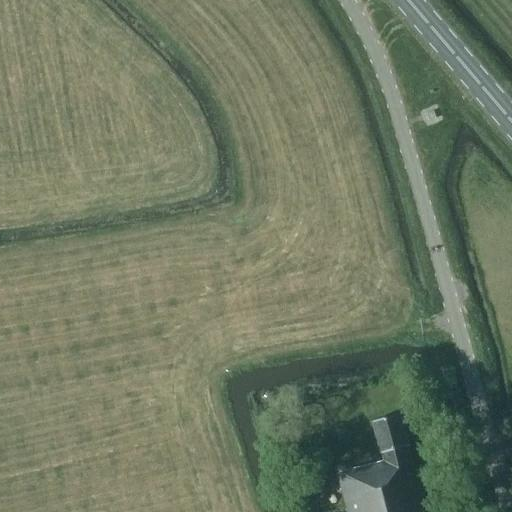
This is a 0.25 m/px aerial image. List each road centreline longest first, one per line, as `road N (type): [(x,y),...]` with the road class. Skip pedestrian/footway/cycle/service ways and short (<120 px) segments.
road 1 (unclassified): [(508,511),(392,100),(346,0)]
road 2 (primary): [(511,121),(407,0)]
